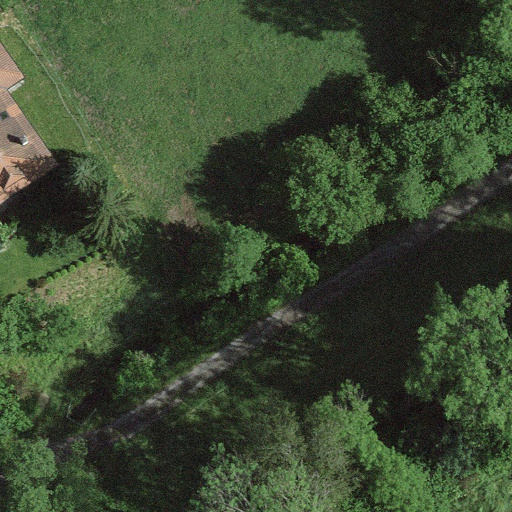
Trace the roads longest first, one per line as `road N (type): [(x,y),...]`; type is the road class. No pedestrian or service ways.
road 1 (track): [(0,488),(37,458),(148,411),(511,176)]
road 2 (track): [(37,458),(57,399),(231,267)]
